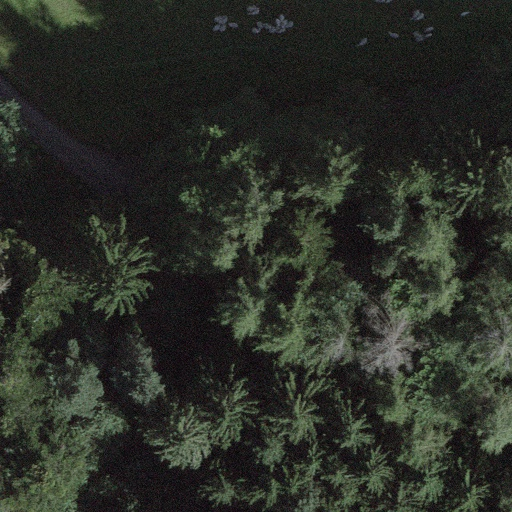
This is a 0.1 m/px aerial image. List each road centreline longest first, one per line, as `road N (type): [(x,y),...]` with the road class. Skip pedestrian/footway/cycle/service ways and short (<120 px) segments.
road 1 (track): [(0,108),(175,228),(511,416)]
road 2 (track): [(101,178),(248,158),(511,92)]
road 3 (track): [(101,178),(79,317),(20,511)]
